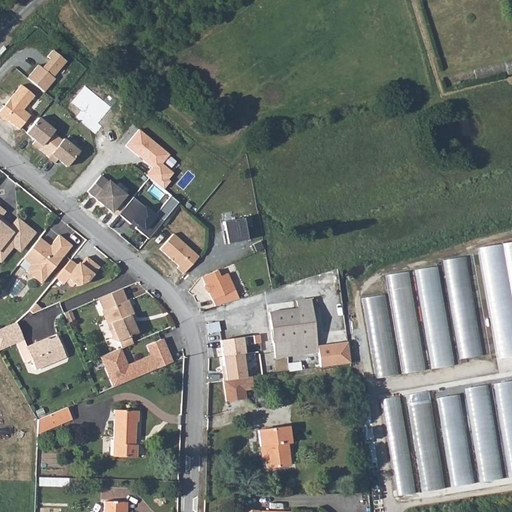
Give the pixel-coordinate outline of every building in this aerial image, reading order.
[(40,64),(28,78),(45,92),(56,79),(54,77),(68,61),(54,49),(48,56),(51,58),(43,67),(40,64)] [(511,61),(500,61),(472,70),(474,79),(511,68),(511,61)] [(24,84),(0,112),(0,113),(5,118),(7,117),(21,128),(32,115),(25,109),(37,95),(24,84)] [(76,118),(95,134),(101,126),(99,123),(111,107),(85,86),(72,103),(81,111),(76,118)] [(40,117),(28,131),(37,139),(34,143),(40,148),(56,130),(40,117)] [(152,168),(147,175),(165,189),(172,181),(169,179),(174,173),(163,163),(170,155),(140,129),(125,146),(152,168)] [(65,138),(49,156),(56,162),(59,158),(68,166),(81,151),(65,138)] [(102,175),(88,191),(113,211),(126,194),(102,175)] [(134,196),(120,214),(132,224),(134,221),(139,225),(137,228),(149,239),(179,203),(172,197),(156,214),(134,196)] [(0,251),(0,261),(15,244),(17,245),(22,239),(27,243),(37,231),(20,217),(12,226),(8,225),(1,220),(0,216),(6,209),(1,205),(0,206),(0,251)] [(223,235),(225,245),(247,240),(243,218),(222,222),(225,235),(223,235)] [(178,267),(184,273),(199,256),(173,233),(160,249),(179,265),(178,267)] [(52,246),(41,238),(25,258),(33,265),(48,277),(73,246),(61,236),(52,246)] [(27,243),(22,239),(17,245),(22,249),(27,243)] [(511,242),(502,244),(511,304),(511,242)] [(511,356),(511,304),(502,244),(479,248),(497,359),(511,356)] [(458,358),(482,354),(466,257),(442,261),(458,358)] [(58,276),(56,278),(64,284),(66,282),(73,287),(75,285),(77,286),(88,282),(100,268),(88,258),(82,265),(81,265),(78,265),(77,266),(71,261),(58,276)] [(42,283),(48,277),(33,265),(27,271),(42,283)] [(452,365),(436,267),(415,270),(431,369),(452,365)] [(210,292),(216,306),(239,300),(228,274),(220,278),(217,270),(203,276),(207,285),(205,286),(208,293),(210,292)] [(403,374),(424,370),(408,272),(387,275),(403,374)] [(101,310),(100,310),(103,318),(109,316),(115,330),(111,337),(119,341),(121,346),(133,342),(131,336),(138,333),(133,320),(130,321),(125,309),(129,308),(126,299),(125,300),(120,289),(97,298),(101,310)] [(398,375),(386,295),(363,299),(375,378),(398,375)] [(296,308),(268,312),(272,341),(275,341),(278,358),(317,352),(309,299),(295,300),(296,308)] [(0,326),(0,347),(18,339),(25,336),(17,319),(0,326)] [(217,321),(204,323),(208,335),(220,332),(217,321)] [(43,337),(27,343),(32,356),(36,366),(67,355),(59,334),(44,339),(43,337)] [(27,343),(25,336),(18,339),(25,359),(32,356),(27,343)] [(114,350),(101,355),(114,385),(170,362),(167,355),(169,354),(162,338),(147,344),(152,354),(128,365),(122,352),(116,355),(114,350)] [(220,370),(221,380),(245,377),(239,339),(219,341),(223,370),(220,370)] [(343,352),(343,359),(350,359),(348,345),(337,347),(338,353),(343,352)] [(336,355),(324,357),(325,367),(338,366),(336,355)] [(245,377),(221,380),(224,401),(244,399),(243,390),(251,389),(250,376),(245,377)] [(511,381),(492,384),(507,477),(511,476),(511,381)] [(465,387),(480,481),(502,478),(486,384),(465,387)] [(437,398),(451,487),(474,484),(459,394),(437,398)] [(401,398),(382,400),(398,496),(416,494),(401,398)] [(408,406),(422,492),(445,488),(431,402),(408,406)] [(37,418),(45,414),(42,406),(32,411),(37,418)] [(37,418),(37,432),(70,417),(65,406),(45,414),(37,418)] [(113,411),(112,455),(137,456),(137,445),(134,445),(135,423),(138,424),(138,411),(113,411)] [(291,444),(289,427),(257,430),(260,447),(263,447),(265,468),(290,465),(288,444),(291,444)] [(63,485),(63,477),(40,476),(39,484),(63,485)] [(103,502),(102,511),(122,511),(123,503),(103,502)]
